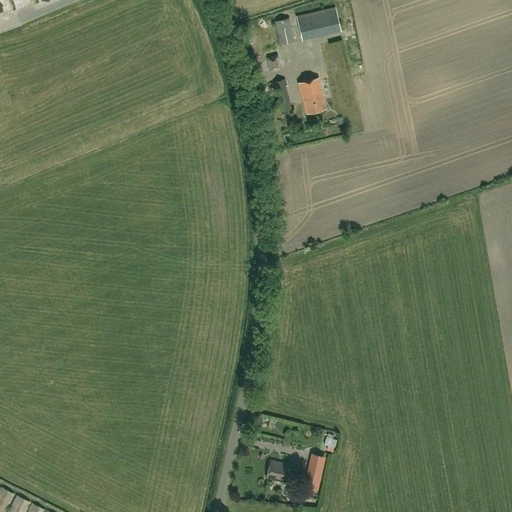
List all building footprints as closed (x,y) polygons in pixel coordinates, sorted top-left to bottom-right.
[(335,7),(296,16),(302,40),(341,30),(335,7)] [(289,18),(275,21),(280,44),(294,41),(289,18)] [(281,68),(277,55),(276,49),(266,51),(268,57),(271,71),(281,68)] [(299,82),(306,114),(326,109),(318,77),(299,82)] [(293,111),(285,79),(274,82),(282,114),(293,111)] [(314,459),(310,473),(313,474),(310,483),(318,485),(324,462),(314,459)] [(291,465),(270,460),(266,478),(288,482),(291,465)] [(0,511),(4,511),(14,494),(0,486),(0,511)] [(25,511),(31,502),(16,494),(7,511),(25,511)] [(44,511),(45,510),(31,503),(26,511),(44,511)]
